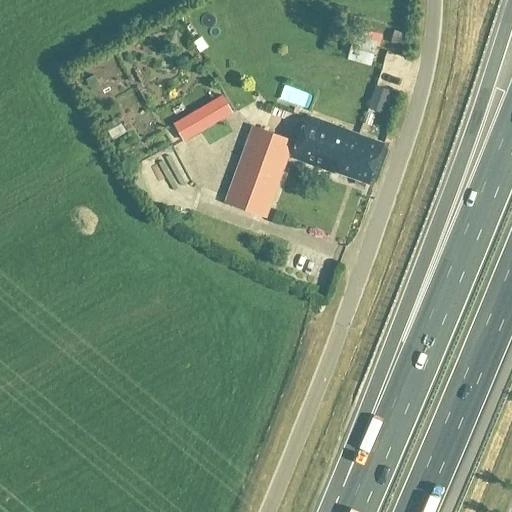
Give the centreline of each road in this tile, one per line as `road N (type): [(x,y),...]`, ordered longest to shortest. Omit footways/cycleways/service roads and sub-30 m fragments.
road 1 (unclassified): [(268,511),(412,123),(432,0)]
road 2 (motorway): [(511,8),(369,400),(363,494)]
road 3 (motorway): [(511,140),(363,494)]
road 4 (motorway): [(417,511),(511,289)]
